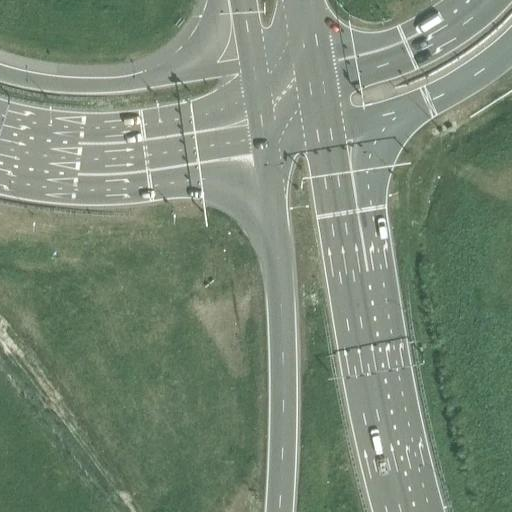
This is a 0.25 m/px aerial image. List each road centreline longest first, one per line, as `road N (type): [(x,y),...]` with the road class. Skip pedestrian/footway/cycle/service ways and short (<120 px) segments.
road 1 (motorway): [(393,511),(324,126)]
road 2 (motorway): [(264,137),(282,342),(278,511)]
road 3 (motorway): [(0,146),(93,159),(264,137)]
road 4 (motorway): [(253,66),(105,86),(0,73)]
road 5 (primary): [(324,126),(428,103),(511,48)]
road 6 (primary): [(457,0),(401,34),(314,54)]
